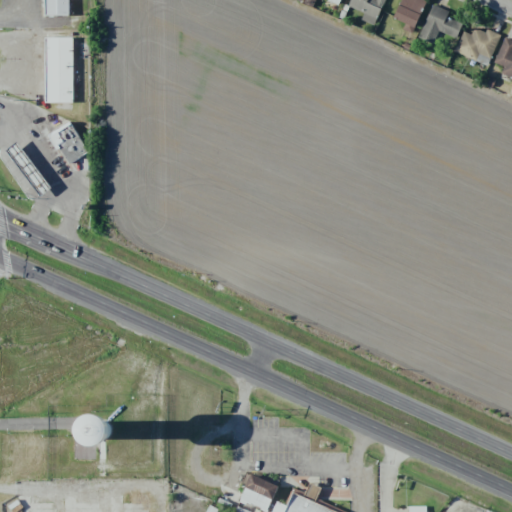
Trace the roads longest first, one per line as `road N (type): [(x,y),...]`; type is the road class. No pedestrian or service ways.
road 1 (secondary): [(0,255),(511,487)]
road 2 (secondary): [(511,452),(0,220)]
